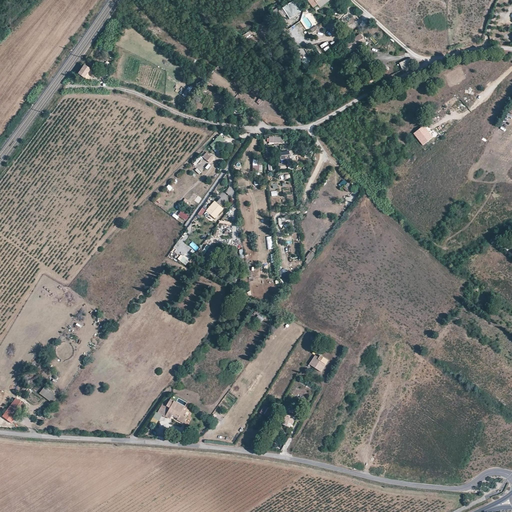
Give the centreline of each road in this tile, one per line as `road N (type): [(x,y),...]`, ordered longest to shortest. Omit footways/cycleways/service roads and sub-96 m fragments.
road 1 (unclassified): [(0,432),(245,450),(449,489),(506,473)]
road 2 (unclassified): [(69,87),(119,89),(194,118),(290,130),(429,64)]
